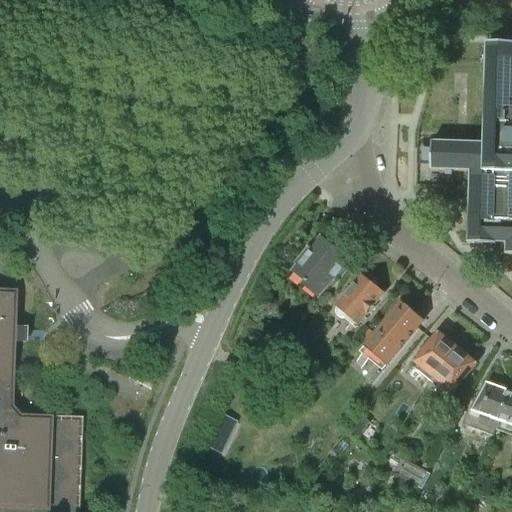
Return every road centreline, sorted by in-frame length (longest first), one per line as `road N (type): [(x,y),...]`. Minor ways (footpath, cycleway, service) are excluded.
road 1 (residential): [(212,324),(178,318),(122,341),(94,334),(0,181)]
road 2 (residential): [(511,325),(377,209),(360,137)]
road 3 (residential): [(360,137),(290,193),(212,324)]
road 4 (residential): [(212,324),(177,399),(143,511)]
road 5 (residential): [(360,137),(371,71),(367,0)]
